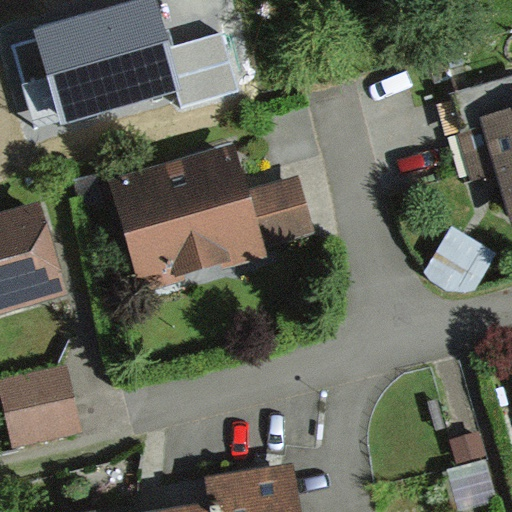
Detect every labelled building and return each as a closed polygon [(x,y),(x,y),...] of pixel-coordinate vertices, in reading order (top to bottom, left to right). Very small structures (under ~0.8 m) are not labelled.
[(488,115),(511,108),(511,75),(450,93),(462,135),(491,127),(488,115)] [(511,108),(488,115),(491,127),(462,135),(458,132),(471,182),(498,175),(511,227),(511,108)] [(236,145),(114,179),(145,289),(268,255),(264,239),(308,227),(296,184),(250,197),(236,145)] [(43,206),(0,217),(0,311),(67,294),(43,206)] [(495,254),(452,228),(423,280),(446,292),(478,290),(495,254)] [(455,356),(431,362),(450,429),(474,422),(455,356)] [(66,363),(1,379),(17,445),(82,429),(66,363)] [(477,462),(444,472),(455,511),(479,511),(490,509),(477,462)] [(292,511),(285,467),(208,479),(212,505),(170,511),(99,511),(99,510),(84,511),(292,511)]
